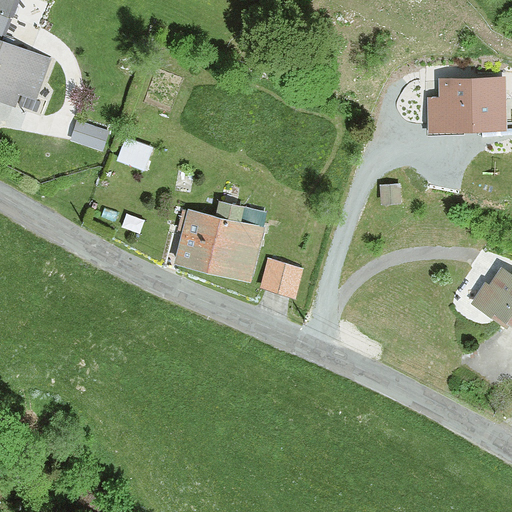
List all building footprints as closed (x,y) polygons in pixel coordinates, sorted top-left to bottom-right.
[(0,0),(0,37),(5,40),(19,0),(0,0)] [(0,98),(13,103),(32,50),(5,40),(0,37),(0,98)] [(53,57),(32,50),(13,103),(33,111),(53,57)] [(506,77),(441,77),(442,96),(428,96),(429,134),(508,130),(506,77)] [(111,132),(80,120),(73,139),(104,151),(111,132)] [(127,138),(119,157),(147,168),(155,148),(127,138)] [(401,204),(400,183),(379,183),(380,205),(401,204)] [(187,232),(179,265),(253,282),(266,227),(192,210),(190,216),(183,215),(179,231),(187,232)] [(304,271),(273,259),(261,289),(293,301),(304,271)] [(482,281),(467,302),(501,325),(504,320),(511,325),(511,274),(498,266),(486,284),(482,281)]
